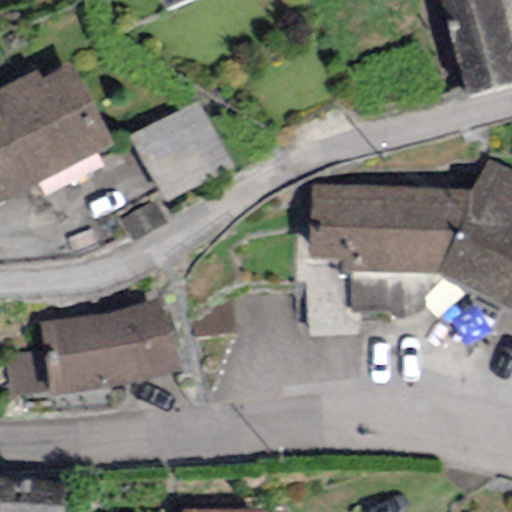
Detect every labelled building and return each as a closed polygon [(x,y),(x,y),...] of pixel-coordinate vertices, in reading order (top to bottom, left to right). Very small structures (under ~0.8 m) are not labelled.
[(445,15),(462,94),(508,84),(489,0),(453,0),(456,13),(445,15)] [(0,105),(0,207),(105,157),(69,84),(36,100),(31,90),(0,105)] [(312,277),(433,280),(511,319),(511,186),(485,174),(470,203),(314,199),(312,277)] [(40,345),(54,408),(176,383),(163,320),(40,345)] [(0,477),(0,511),(59,511),(62,482),(0,477)]
